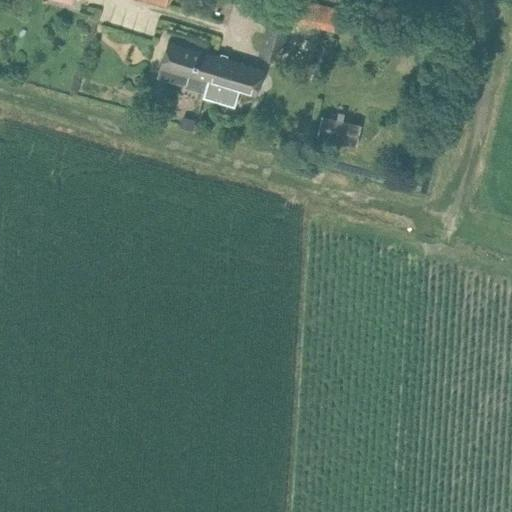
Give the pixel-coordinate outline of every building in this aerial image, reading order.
[(300,0),(296,22),(335,30),(340,8),(307,0),(300,0)] [(258,54),(281,61),(291,27),(268,20),(258,54)] [(205,92),(206,92),(217,55),(167,40),(159,67),(187,75),(184,87),(205,93),(205,92)] [(217,55),(206,92),(237,101),(240,90),(255,95),(263,68),(217,55)] [(180,126),(192,129),(195,119),(183,115),(180,126)]
